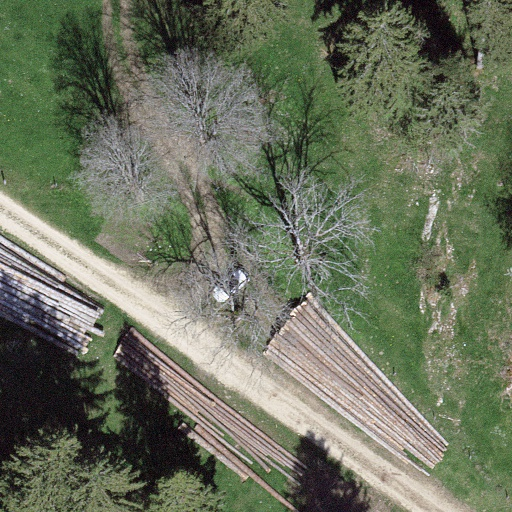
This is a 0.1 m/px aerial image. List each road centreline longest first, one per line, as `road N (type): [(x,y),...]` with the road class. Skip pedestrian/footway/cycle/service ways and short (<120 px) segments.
road 1 (track): [(436,511),(0,211)]
road 2 (track): [(229,369),(215,271),(194,204),(129,84),(110,0)]
